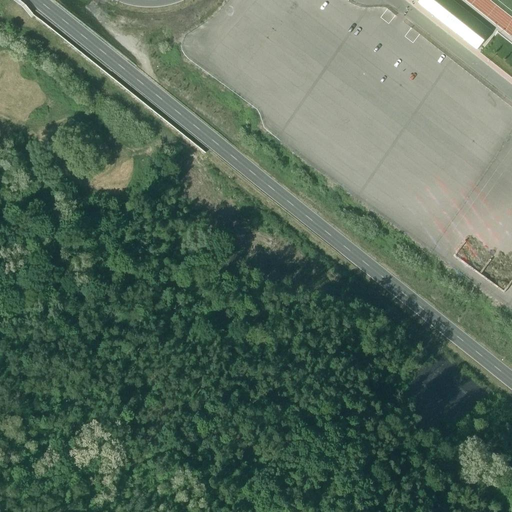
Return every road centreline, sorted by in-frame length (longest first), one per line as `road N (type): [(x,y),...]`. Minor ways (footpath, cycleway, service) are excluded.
road 1 (secondary): [(38,0),(511,383)]
road 2 (unclassified): [(393,0),(511,93)]
road 3 (track): [(118,202),(0,123)]
